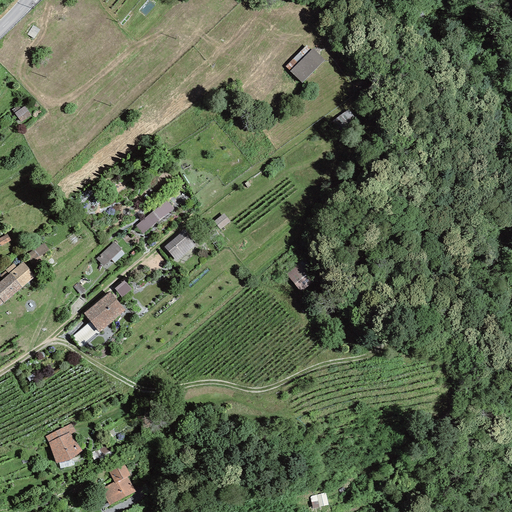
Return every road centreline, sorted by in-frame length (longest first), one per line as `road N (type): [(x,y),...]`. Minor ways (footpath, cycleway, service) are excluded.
road 1 (track): [(384,342),(257,395),(224,385),(135,389),(48,342)]
road 2 (track): [(0,376),(189,220)]
